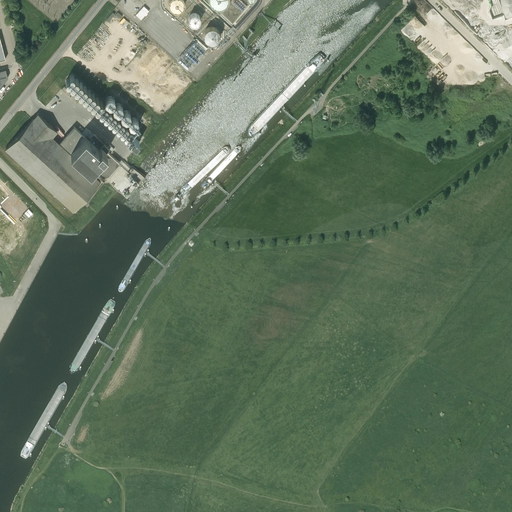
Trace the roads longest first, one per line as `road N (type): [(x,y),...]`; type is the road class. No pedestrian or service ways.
road 1 (unclassified): [(405,6),(183,249),(63,444)]
road 2 (unclassified): [(7,314),(57,223),(0,164)]
road 3 (tertiary): [(12,112),(102,0)]
